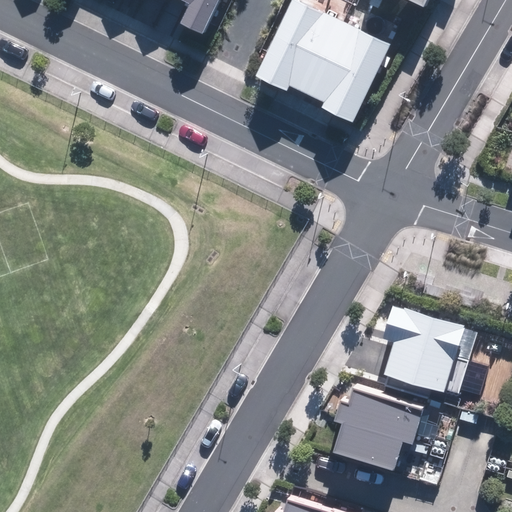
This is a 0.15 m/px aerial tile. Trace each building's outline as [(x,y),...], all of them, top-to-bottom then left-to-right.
[(178,23),(203,34),(218,0),(181,0),(187,3),(178,23)] [(396,44),(301,0),(293,0),(259,76),(294,93),(297,86),(332,102),(331,106),(360,120),(396,44)] [(361,0),(388,12),(393,0),(361,0)] [(398,336),(388,372),(466,393),(475,359),(465,356),(473,327),(395,306),(387,333),(398,336)] [(350,416),(341,445),(399,463),(406,438),(417,441),(428,405),(362,385),(359,396),(348,393),(342,414),(350,416)] [(328,511),(286,499),(282,511),(328,511)]
